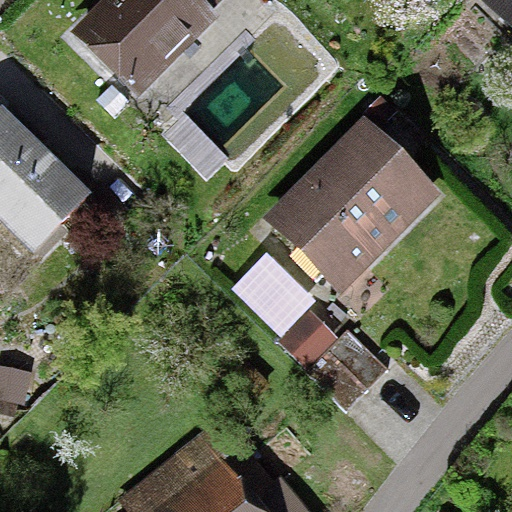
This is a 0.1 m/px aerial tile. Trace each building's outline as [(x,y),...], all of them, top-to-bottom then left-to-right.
[(136,88),(207,18),(202,13),(214,0),(117,0),(82,35),(136,88)] [(511,22),(511,0),(495,0),(492,3),(511,22)] [(0,220),(34,254),(86,202),(0,118),(0,220)] [(365,131),(274,222),(301,249),(292,258),(316,283),(325,274),(338,287),(430,195),(365,131)] [(347,331),(305,373),(346,413),(388,371),(347,331)] [(269,491),(222,431),(126,507),(129,511),(257,511),(252,505),(269,491)]
